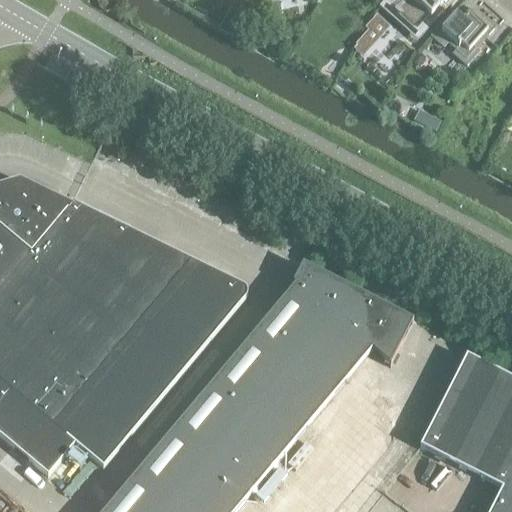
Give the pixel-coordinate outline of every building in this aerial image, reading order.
[(386,0),(379,8),(380,9),(385,4),(418,33),(447,0),(386,0)] [(476,52),(496,30),(475,11),(463,25),(453,16),(433,39),(444,49),(447,45),(456,53),(453,56),(467,68),(479,55),(476,52)] [(0,437),(49,479),(75,447),(103,470),(245,300),(247,295),(246,290),(243,286),(72,204),(66,208),(17,184),(0,188),(0,437)] [(238,511),(369,358),(385,364),(396,353),(398,354),(397,356),(398,357),(415,325),(304,270),(293,287),(296,288),(107,511),(238,511)] [(419,450),(461,471),(508,380),(465,358),(465,359),(465,360),(419,450)] [(461,471),(501,491),(503,492),(511,473),(511,382),(508,380),(461,471)] [(511,511),(511,473),(503,492),(501,491),(490,511),(511,511)]
